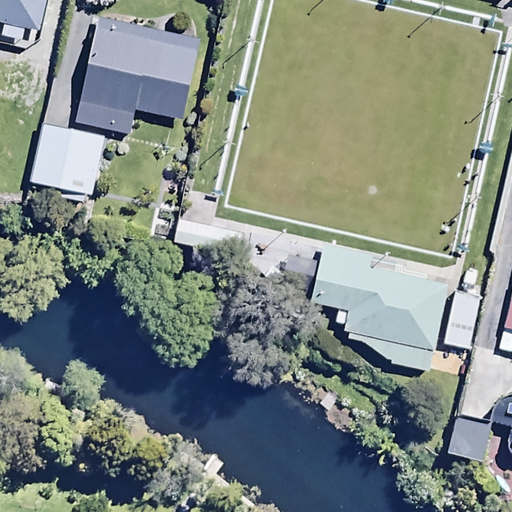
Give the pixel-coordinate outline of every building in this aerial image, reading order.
[(0,0),(0,19),(1,20),(0,22),(0,38),(33,45),(41,0),(0,0)] [(71,123),(127,135),(132,109),(177,119),(194,38),(94,16),(71,123)] [(79,205),(81,192),(91,194),(102,135),(37,123),(26,182),(60,188),(58,201),(79,205)] [(224,229),(173,217),(168,238),(219,250),(224,229)] [(442,280),(366,264),(369,252),(319,242),(307,296),(334,302),(330,318),(339,319),(338,325),(344,326),(343,335),(361,339),(388,364),(423,371),(442,280)] [(511,279),(495,349),(510,352),(511,341),(511,279)] [(476,292),(451,287),(441,343),(466,348),(476,292)] [(511,394),(511,395),(496,396),(490,402),(487,410),(488,421),(507,425),(502,445),(504,453),(511,459),(511,394)] [(486,421),(451,415),(444,452),(479,458),(486,421)]
